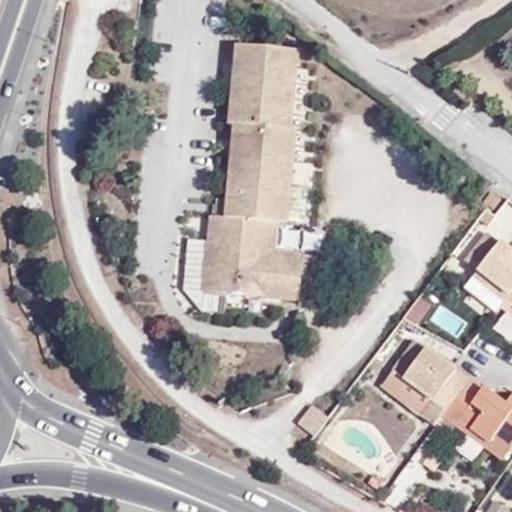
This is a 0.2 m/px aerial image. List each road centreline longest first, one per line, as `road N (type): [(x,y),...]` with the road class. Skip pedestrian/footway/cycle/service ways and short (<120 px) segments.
road 1 (residential): [(367,511),(167,378),(80,235),(73,101),(95,0)]
road 2 (residential): [(288,0),(347,39),(511,179)]
road 3 (primary): [(166,486),(3,392)]
road 4 (primary): [(0,476),(166,486)]
